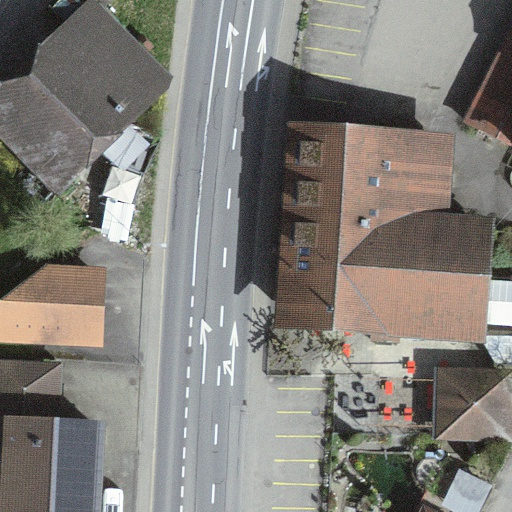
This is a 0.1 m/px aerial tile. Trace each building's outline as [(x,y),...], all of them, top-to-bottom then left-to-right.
[(0,135),(55,192),(73,174),(64,164),(114,115),(123,124),(166,82),(97,12),(4,103),(0,98),(0,135)] [(511,35),(480,99),(511,115),(511,35)] [(511,284),(479,282),(483,229),(436,226),(442,147),(331,139),(331,138),(303,136),(291,316),(374,322),(373,338),(397,339),(398,323),(476,329),(476,321),(511,323),(511,284)] [(69,308),(96,309),(98,276),(43,273),(42,304),(5,303),(4,336),(67,339),(69,308)] [(507,378),(445,376),(443,433),(505,434),(507,378)] [(0,511),(90,511),(95,426),(52,424),(54,393),(0,390),(0,511)]
